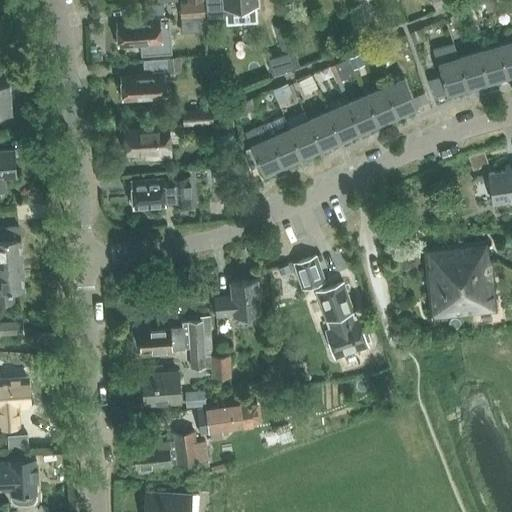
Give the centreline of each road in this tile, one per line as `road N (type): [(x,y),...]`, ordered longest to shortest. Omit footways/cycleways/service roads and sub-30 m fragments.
road 1 (residential): [(82,246),(214,232),(425,143),(511,122)]
road 2 (residential): [(95,511),(82,246)]
road 3 (residential): [(82,246),(62,0)]
